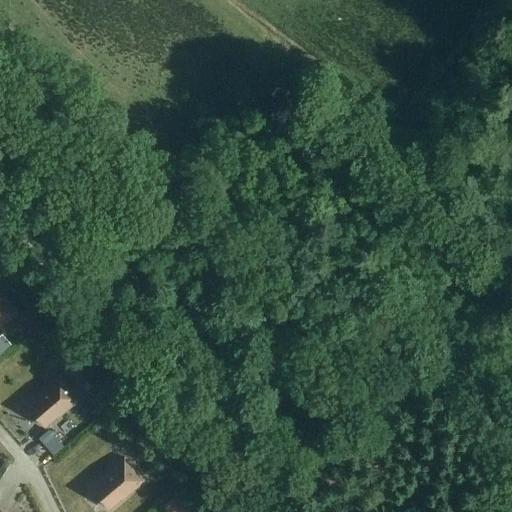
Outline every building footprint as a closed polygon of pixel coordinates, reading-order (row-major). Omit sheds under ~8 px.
[(0,298),(0,323),(12,313),(0,298)] [(11,344),(3,333),(0,335),(0,351),(0,352),(11,344)] [(60,375),(26,405),(45,428),(80,398),(60,375)] [(102,424),(110,433),(119,425),(111,416),(102,424)] [(125,458),(90,486),(109,510),(144,481),(125,458)]
